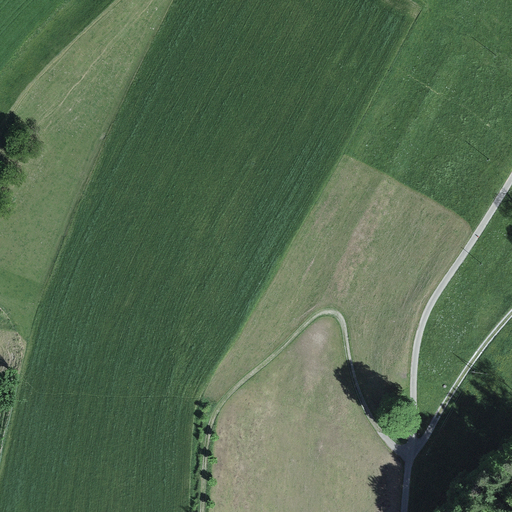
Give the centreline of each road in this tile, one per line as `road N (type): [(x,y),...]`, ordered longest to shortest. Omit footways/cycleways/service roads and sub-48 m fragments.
road 1 (track): [(408,455),(385,438),(353,382),(343,323),(318,314),(218,412),(204,511)]
road 2 (track): [(405,511),(424,313),(511,178)]
road 3 (track): [(118,0),(30,86),(0,133)]
road 4 (track): [(408,455),(511,311)]
